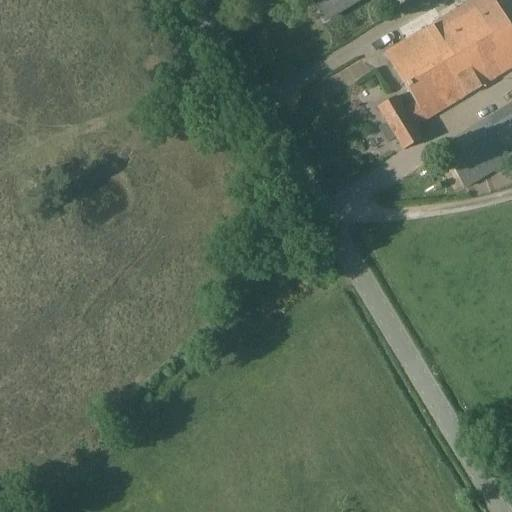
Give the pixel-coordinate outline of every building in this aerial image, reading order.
[(310,0),(323,22),(358,0),(310,0)] [(414,104),(424,122),(511,67),(511,35),(491,0),(469,0),(383,53),(414,104)] [(401,112),(393,99),(377,109),(402,151),(419,140),(424,137),(417,126),(424,122),(414,104),(401,112)] [(511,114),(438,155),(456,188),(511,157),(511,114)] [(382,131),(367,140),(375,153),(389,144),(382,131)]
